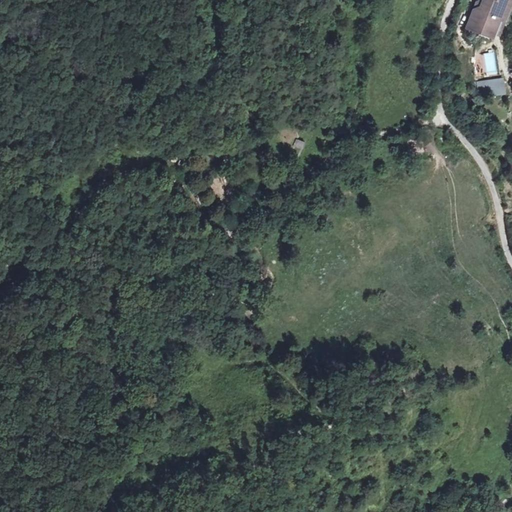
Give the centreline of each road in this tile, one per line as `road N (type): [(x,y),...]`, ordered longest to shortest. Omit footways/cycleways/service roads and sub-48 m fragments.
road 1 (track): [(443,123),(353,146),(313,170),(253,229),(215,225),(171,156),(122,167),(0,286)]
road 2 (residential): [(467,145),(443,123),(438,87),(438,51),(453,0)]
road 3 (residential): [(467,145),(495,194),(511,258)]
